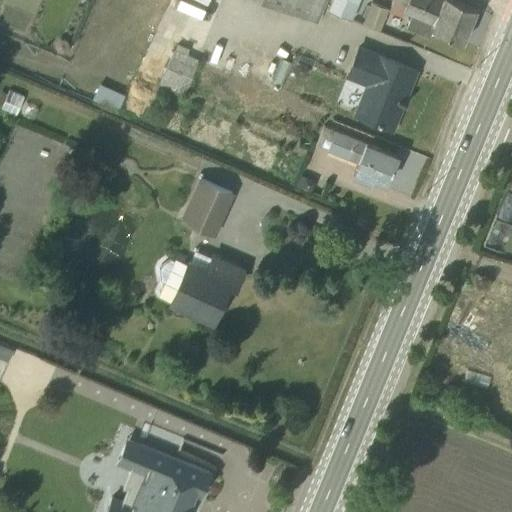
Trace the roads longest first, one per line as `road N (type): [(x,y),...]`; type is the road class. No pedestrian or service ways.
road 1 (secondary): [(511,41),(319,511)]
road 2 (track): [(511,449),(369,390)]
